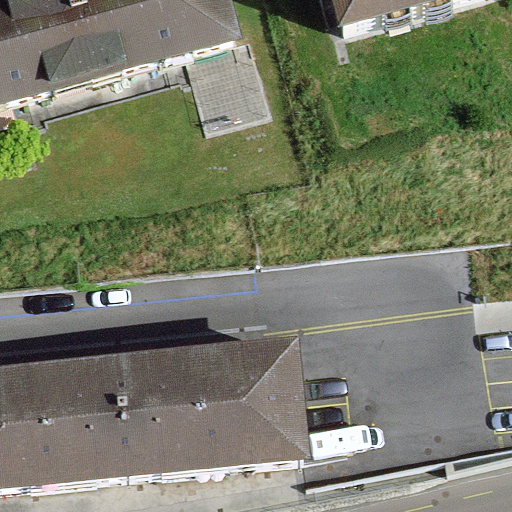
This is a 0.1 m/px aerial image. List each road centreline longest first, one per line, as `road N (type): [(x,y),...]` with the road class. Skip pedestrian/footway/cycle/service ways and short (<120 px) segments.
road 1 (motorway): [(511,198),(0,57)]
road 2 (motorway): [(0,270),(511,379)]
road 3 (residential): [(0,365),(294,330),(398,366)]
